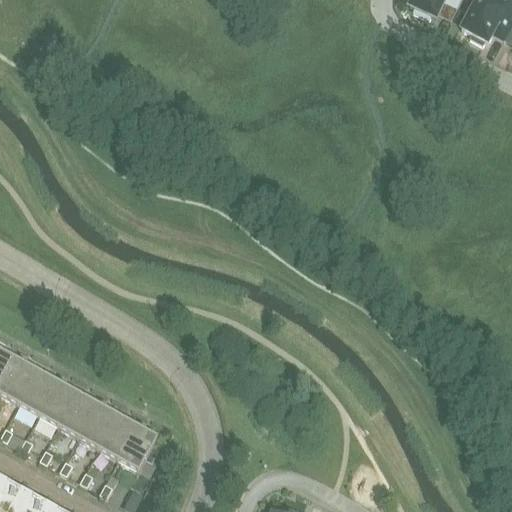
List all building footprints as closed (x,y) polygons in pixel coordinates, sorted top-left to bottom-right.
[(463,0),(414,0),(409,12),(414,14),(412,18),(429,26),(431,22),(435,24),(443,8),(457,15),(463,0)] [(504,46),(505,46),(511,32),(511,0),(501,0),(498,8),(482,0),(479,0),(461,35),(471,40),(469,44),(482,51),(484,47),(487,49),(492,40),(504,47),(504,46)] [(0,397),(18,365),(0,355),(0,397)] [(0,401),(18,411),(38,376),(18,365),(0,397),(0,401)] [(38,422),(58,387),(38,376),(18,411),(38,422)] [(58,433),(77,398),(58,387),(38,422),(58,433)] [(78,444),(97,409),(77,398),(58,433),(78,444)] [(98,456),(117,421),(97,409),(78,444),(98,456)] [(118,467),(137,432),(117,421),(98,456),(118,467)] [(137,432),(118,467),(139,478),(158,443),(137,432)] [(12,439),(5,435),(0,443),(0,445),(6,449),(12,439)] [(32,450),(25,446),(19,456),(26,460),(32,450)] [(52,461),(45,457),(39,467),(46,471),(52,461)] [(65,468),(59,478),(66,482),(72,472),(65,468)] [(92,483),(85,479),(79,490),(86,494),(92,483)] [(0,504),(8,489),(0,484),(0,504)] [(0,511),(28,511),(34,503),(8,489),(0,504),(0,511)] [(112,494),(105,490),(99,501),(106,505),(112,494)] [(49,511),(34,503),(28,511),(49,511)]
